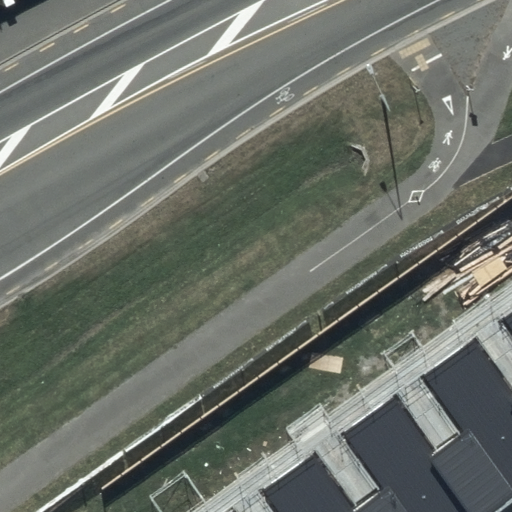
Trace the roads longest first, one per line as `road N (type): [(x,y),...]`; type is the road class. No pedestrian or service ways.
road 1 (secondary): [(397,0),(258,67),(0,219)]
road 2 (secondary): [(0,122),(218,0)]
